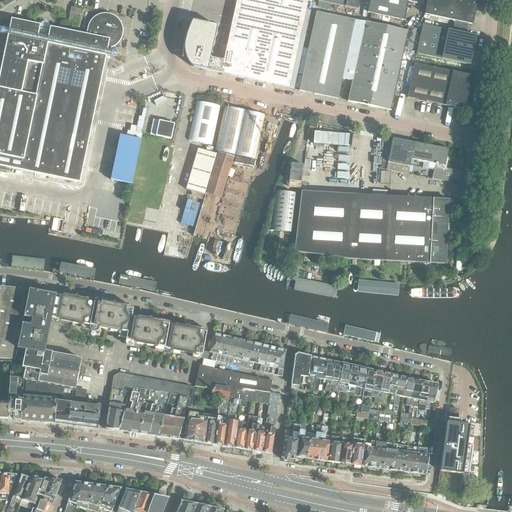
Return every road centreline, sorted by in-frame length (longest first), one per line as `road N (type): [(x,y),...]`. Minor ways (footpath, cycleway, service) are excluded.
road 1 (residential): [(296,330),(448,372),(430,490),(274,469)]
road 2 (unclassified): [(476,140),(186,77),(164,44),(174,0)]
road 3 (residential): [(296,330),(0,271)]
road 4 (unclassified): [(476,140),(492,0)]
road 5 (residential): [(274,469),(296,330)]
